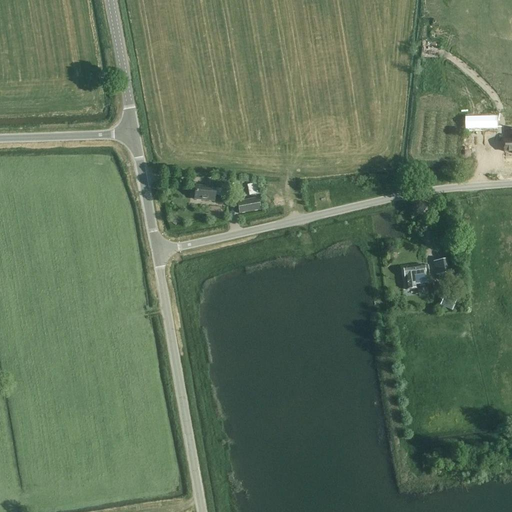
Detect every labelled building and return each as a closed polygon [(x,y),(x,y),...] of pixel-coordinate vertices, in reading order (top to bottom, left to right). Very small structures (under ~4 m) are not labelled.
[(503,126),(502,115),(483,116),(484,127),(503,126)] [(467,138),(460,139),(462,162),(463,162),(475,161),(472,126),(472,125),(466,126),(467,138)] [(502,127),(483,129),(484,141),(484,148),(493,147),(493,141),(499,141),(499,151),(505,150),(505,152),(511,151),(511,140),(504,140),(503,133),(502,127)] [(222,196),(222,189),(228,190),(229,182),(209,181),(208,188),(195,186),(194,199),(214,201),(214,196),(222,196)] [(258,184),(247,186),(248,196),(260,194),(258,184)] [(239,214),(260,211),(258,198),(237,202),(239,214)] [(173,216),(169,222),(175,226),(179,220),(173,216)] [(436,275),(439,275),(441,285),(454,283),(450,259),(434,262),(436,275)] [(424,266),(403,269),(404,279),(406,287),(406,291),(418,289),(418,286),(426,284),(424,276),(425,276),(425,275),(425,274),(429,274),(428,265),(424,266)] [(451,311),(457,299),(445,293),(440,305),(451,311)]
